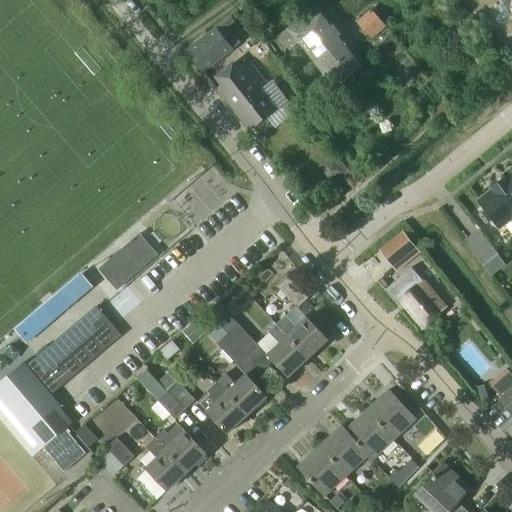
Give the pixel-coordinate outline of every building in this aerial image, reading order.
[(286,28),(287,29),(278,36),(289,50),(298,43),(299,43),(335,88),(365,63),(329,18),(329,19),(316,5),(298,18),(286,28)] [(371,9),(356,23),(372,40),(387,27),(386,26),(392,21),(382,9),(376,15),(371,9)] [(203,72),(231,50),(215,29),(187,51),(203,72)] [(212,76),(219,86),(216,88),(250,131),(277,109),(261,89),(267,85),(249,62),(238,65),(234,59),(212,76)] [(340,171),(332,162),(326,167),(329,170),(325,173),(330,179),(340,171)] [(511,175),(505,181),(503,179),(493,187),(494,189),(479,200),(499,227),(511,218),(511,175)] [(131,228),(93,262),(107,278),(112,284),(123,274),(114,264),(132,249),(140,259),(151,249),(131,228)] [(499,255),(479,229),(465,240),(484,266),(499,255)] [(403,231),(379,250),(397,272),(420,252),(403,231)] [(445,308),(422,280),(411,268),(385,290),(397,305),(402,301),(424,326),(426,327),(427,327),(442,314),(441,312),(445,308)] [(76,269),(11,328),(25,344),(91,285),(76,269)] [(289,276),(277,287),(297,309),(309,298),(289,276)] [(258,345),(219,303),(209,312),(224,328),(223,329),(247,355),(258,345)] [(24,362),(0,382),(0,396),(64,472),(86,453),(66,429),(72,423),(60,408),(62,407),(51,395),(121,336),(96,306),(26,365),(24,362)] [(276,325),(287,336),(310,360),(318,353),(316,351),(328,340),(306,318),(297,327),(286,315),(276,325)] [(217,343),(217,344),(237,365),(247,355),(223,329),(212,338),(217,343)] [(287,336),(268,354),(289,377),(300,366),(302,367),(310,360),(287,336)] [(487,379),(493,389),(511,378),(507,368),(487,379)] [(138,379),(157,399),(156,400),(175,419),(185,409),(167,390),(166,391),(147,370),(138,379)] [(225,373),(216,382),(249,417),(257,410),(255,407),(267,397),(246,375),(236,384),(225,373)] [(161,384),(167,390),(185,409),(195,400),(177,381),(171,374),(161,384)] [(200,403),(207,411),(228,433),(240,422),(242,424),(249,417),(216,382),(216,383),(207,391),(210,394),(200,403)] [(511,387),(497,401),(508,413),(509,412),(511,415),(511,387)] [(388,390),(367,410),(394,439),(402,432),(409,439),(422,426),(388,390)] [(367,410),(345,430),(368,456),(372,460),(394,439),(367,410)] [(164,430),(155,438),(189,474),(196,467),(195,465),(206,454),(178,424),(168,434),(164,430)] [(341,426),(319,446),(346,476),(368,456),(345,430),(341,426)] [(135,457),(117,437),(106,447),(124,466),(135,457)] [(146,468),(148,470),(137,480),(157,500),(167,490),(179,479),(180,482),(189,474),(155,438),(146,447),(157,458),(146,468)] [(346,476),(319,446),(297,467),(325,496),(346,476)] [(452,511),(450,510),(470,489),(444,465),(443,467),(441,465),(434,472),(436,474),(416,495),(434,511),(452,511)] [(399,487),(406,480),(396,471),(389,478),(399,487)] [(331,502),(336,508),(345,500),(340,494),(331,502)] [(283,511),(268,500),(258,511),(283,511)]
